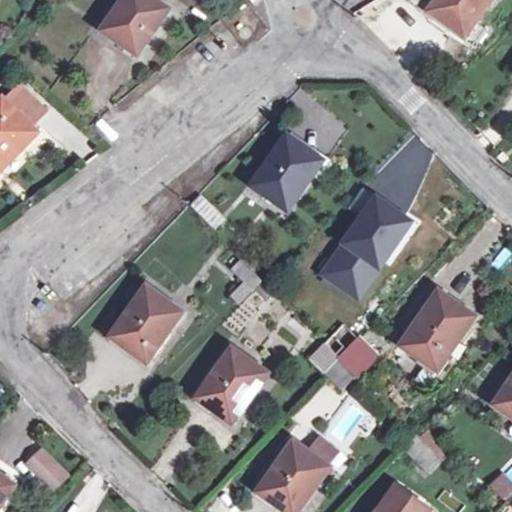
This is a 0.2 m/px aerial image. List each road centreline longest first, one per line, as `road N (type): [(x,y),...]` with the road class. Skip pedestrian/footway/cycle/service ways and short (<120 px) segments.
road 1 (residential): [(304,18),(275,51),(3,278),(3,321),(29,373),(167,511)]
road 2 (residential): [(511,201),(412,100),(304,18)]
